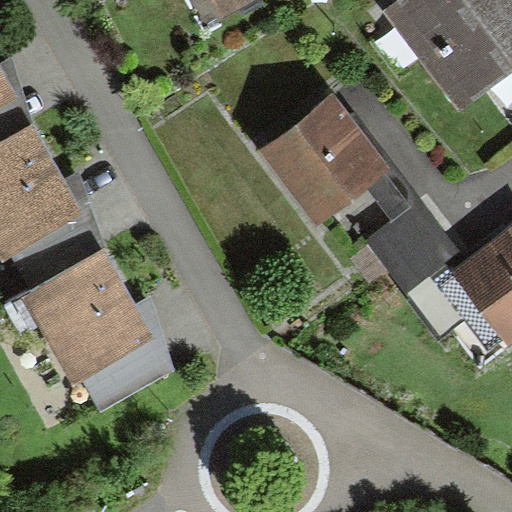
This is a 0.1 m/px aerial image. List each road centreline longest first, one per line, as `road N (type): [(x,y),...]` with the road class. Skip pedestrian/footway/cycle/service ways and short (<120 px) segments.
road 1 (residential): [(258,375),(48,0)]
road 2 (residential): [(258,375),(206,398),(189,420),(178,476),(192,511)]
road 3 (residential): [(511,509),(407,448),(354,444)]
road 4 (residential): [(354,444),(342,415),(319,392),(258,375)]
